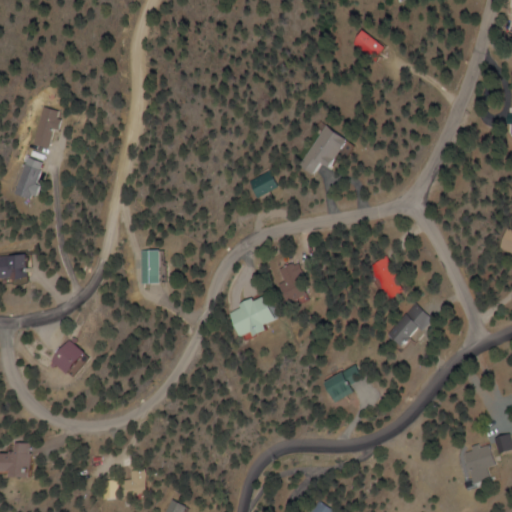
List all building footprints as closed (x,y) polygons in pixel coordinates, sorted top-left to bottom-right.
[(367,45),(383,57),(390,48),(375,35),(367,45)] [(64,130),(68,112),(44,107),(35,145),(55,150),(60,129),(64,130)] [(305,166),(319,175),(324,166),(335,172),(354,140),(330,125),(305,166)] [(41,185),(47,164),(27,158),(16,194),(43,201),(47,187),(41,185)] [(254,181),(261,198),(285,189),(278,171),(254,181)] [(163,251),(140,251),(140,285),(164,285),(163,251)] [(40,280),(39,256),(7,258),(9,283),(40,280)] [(409,292),(386,258),(370,269),(393,302),(409,292)] [(281,269),(293,301),(310,294),(298,262),(281,269)] [(284,321),(275,296),(233,310),(242,338),(258,333),(260,339),(274,334),(272,325),(284,321)] [(385,332),(404,349),(431,319),(413,302),(385,332)] [(82,378),(98,358),(79,343),(63,363),(82,378)] [(367,379),(358,366),(328,386),(341,404),(360,392),(356,386),(367,379)] [(501,456),(511,452),(511,436),(497,440),(501,456)] [(26,454),(11,456),(13,476),(25,474),(26,481),(43,479),(39,444),(25,446),(26,454)] [(494,481),(489,469),(499,465),(491,444),(466,454),(478,487),(494,481)] [(160,494),(155,470),(137,473),(139,481),(130,483),(133,498),(160,494)] [(117,484),(119,500),(126,500),(124,484),(117,484)] [(336,511),(320,503),(315,511),(336,511)]
